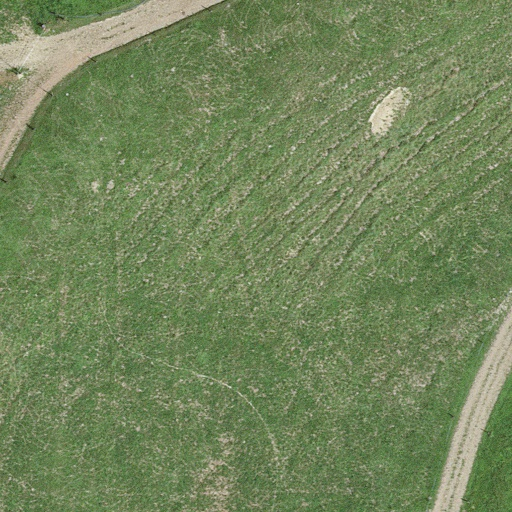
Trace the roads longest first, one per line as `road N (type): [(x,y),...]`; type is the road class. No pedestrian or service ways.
road 1 (track): [(221,0),(59,74),(0,163)]
road 2 (track): [(447,511),(511,335)]
